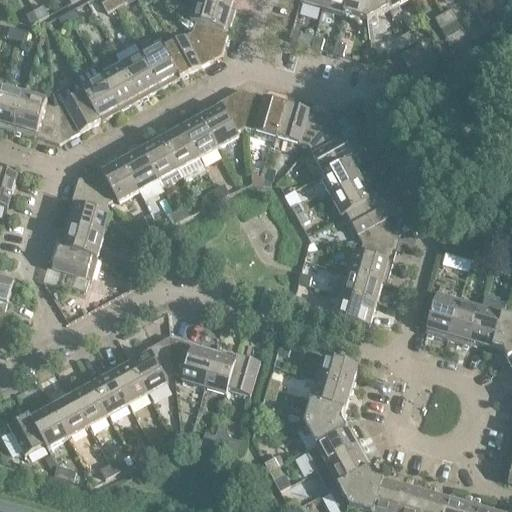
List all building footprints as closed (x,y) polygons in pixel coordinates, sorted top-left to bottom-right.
[(125,7),(121,0),(114,0),(111,2),(116,12),(125,7)] [(234,0),(198,0),(197,3),(231,12),(234,0)] [(326,0),(301,0),(300,6),(323,12),(326,0)] [(350,0),(326,0),(323,12),(345,18),(350,0)] [(365,0),(350,0),(345,18),(368,25),(365,0)] [(390,13),(382,0),(365,0),(368,25),(390,13)] [(410,2),(408,0),(382,0),(390,13),(393,19),(402,14),(399,8),(410,2)] [(116,12),(111,2),(102,7),(108,16),(116,12)] [(231,12),(197,3),(191,25),(195,26),(193,35),(222,59),(235,13),(231,12)] [(43,9),(35,14),(40,23),(49,19),(43,9)] [(81,22),(76,12),(67,17),(73,26),(81,22)] [(452,12),(443,16),(449,26),(458,21),(452,12)] [(40,23),(35,14),(26,18),(32,28),(40,23)] [(449,26),(443,16),(435,21),(440,31),(449,26)] [(73,26),(67,17),(59,22),(64,31),(73,26)] [(20,33),(11,30),(7,41),(17,44),(20,33)] [(29,36),(20,33),(17,44),(26,47),(29,36)] [(302,36),(292,33),(289,44),(299,46),(302,36)] [(412,34),(403,38),(409,48),(418,44),(412,34)] [(193,35),(164,51),(180,82),(222,59),(193,35)] [(409,48),(403,38),(395,43),(400,53),(409,48)] [(315,40),(312,50),(322,53),(325,42),(315,40)] [(337,46),(334,57),(343,59),(346,49),(337,46)] [(162,47),(142,58),(161,93),(180,82),(164,51),(162,47)] [(428,60),(421,47),(402,58),(409,71),(428,60)] [(161,93),(142,58),(122,69),(141,103),(161,93)] [(141,103),(122,69),(102,80),(121,114),(141,103)] [(75,81),(78,85),(83,96),(84,95),(101,125),(121,114),(102,80),(96,70),(75,81)] [(83,96),(78,85),(54,98),(55,111),(59,148),(101,125),(84,95),(83,96)] [(25,97),(3,91),(0,102),(0,131),(14,135),(25,97)] [(246,132),(242,94),(200,117),(202,121),(203,121),(220,151),(240,140),(238,136),(246,132)] [(287,107),(242,94),(246,132),(277,141),(287,107)] [(48,104),(25,97),(14,135),(59,148),(55,111),(46,108),(48,104)] [(333,120),(287,107),(277,141),(309,150),(333,120)] [(356,162),(333,120),(309,150),(325,178),(325,179),(356,162)] [(203,121),(202,121),(183,132),(199,162),(220,151),(203,121)] [(181,128),(160,139),(179,173),(183,180),(203,169),(199,162),(183,132),(181,128)] [(179,173),(160,139),(140,150),(142,154),(159,185),(160,184),(164,191),(183,180),(179,173)] [(142,154),(123,164),(123,165),(140,195),(159,185),(142,154)] [(121,161),(99,173),(79,183),(109,207),(117,203),(119,207),(140,195),(123,165),(123,164),(121,161)] [(366,182),(356,162),(325,179),(325,178),(321,180),(332,201),(366,182)] [(258,172),(249,169),(251,188),(264,189),(265,183),(266,182),(256,179),(258,172)] [(18,177),(0,172),(0,209),(8,211),(18,177)] [(266,182),(265,183),(272,185),(275,174),(268,172),(266,182)] [(377,201),(366,182),(332,201),(343,221),(347,219),(347,218),(377,201)] [(109,207),(79,183),(66,229),(104,240),(111,217),(106,216),(109,207)] [(225,188),(216,193),(222,203),(230,198),(225,188)] [(222,203),(216,193),(207,198),(213,208),(222,203)] [(401,243),(377,201),(347,218),(347,219),(363,247),(401,243)] [(302,206),(292,211),(297,220),(307,215),(302,206)] [(185,210),(176,215),(181,225),(190,220),(185,210)] [(181,225),(176,215),(167,220),(173,229),(181,225)] [(311,223),(307,215),(297,220),(301,228),(311,223)] [(151,217),(145,220),(150,229),(156,226),(151,217)] [(104,240),(66,229),(59,251),(93,260),(92,261),(97,262),(104,240)] [(476,248),(451,241),(446,257),(472,264),(473,259),(476,248)] [(387,290),(401,243),(363,247),(360,256),(355,255),(349,278),(383,288),(382,288),(387,290)] [(486,251),(476,248),(473,259),(483,262),(486,251)] [(93,260),(59,251),(53,274),(64,277),(61,288),(86,295),(89,284),(92,285),(98,262),(97,262),(92,261),(93,260)] [(446,257),(443,267),(469,274),(472,264),(446,257)] [(133,262),(131,272),(142,275),(144,265),(133,262)] [(142,275),(131,272),(128,282),(139,285),(142,275)] [(312,281),(302,278),(299,287),(310,290),(312,281)] [(383,288),(349,278),(342,300),(376,309),(382,288),(383,288)] [(14,285),(0,280),(0,329),(1,330),(14,285)] [(306,303),(295,300),(292,309),(303,312),(306,303)] [(376,309),(342,300),(336,322),(370,332),(376,309)] [(426,337),(448,344),(460,307),(437,300),(426,337)] [(463,308),(460,307),(448,344),(471,351),(472,346),(481,313),(463,308)] [(503,319),(481,313),(472,346),(493,352),(503,319)] [(511,344),(511,321),(503,319),(493,352),(503,355),(511,344)] [(175,378),(171,340),(129,364),(131,368),(132,368),(148,398),(169,387),(167,383),(175,378)] [(216,354),(171,340),(175,378),(184,381),(183,386),(205,392),(216,354)] [(511,360),(511,344),(503,355),(508,363),(511,360)] [(292,351),(281,348),(278,358),(289,361),(292,351)] [(238,360),(216,354),(205,392),(227,398),(229,394),(228,393),(238,360)] [(261,367),(238,360),(228,393),(229,394),(251,400),(261,367)] [(325,361),(318,383),(352,393),(358,371),(325,361)] [(132,368),(131,368),(112,379),(129,409),(148,398),(132,368)] [(129,409),(112,379),(92,389),(108,420),(129,409)] [(281,386),(271,383),(268,392),(278,395),(281,386)] [(352,393),(318,383),(312,405),(345,414),(352,393)] [(108,420),(92,389),(72,401),(89,431),(108,420)] [(278,395),(268,392),(265,402),(276,405),(278,395)] [(89,431),(72,401),(53,411),(52,412),(69,442),(89,431)] [(345,414),(312,405),(305,428),(343,424),(345,414)] [(50,407),(29,418),(46,449),(48,453),(69,442),(52,412),(53,411),(50,407)] [(46,449),(29,418),(9,429),(26,460),(46,449)] [(347,432),(343,424),(305,428),(317,449),(347,433),(347,432)] [(351,430),(347,432),(347,433),(317,449),(328,469),(362,450),(351,430)] [(206,437),(203,447),(212,450),(215,439),(206,437)] [(225,442),(215,439),(212,450),(222,453),(225,442)] [(158,441),(149,446),(154,456),(163,451),(158,441)] [(154,456),(149,446),(140,451),(146,461),(154,456)] [(374,471),(362,450),(328,469),(339,490),(369,473),(374,471)] [(130,458),(124,461),(128,469),(134,466),(130,458)] [(275,461),(265,467),(270,476),(280,470),(275,461)] [(118,464),(109,469),(114,478),(123,473),(118,464)] [(114,478),(109,469),(101,473),(106,483),(114,478)] [(58,470),(55,480),(64,483),(68,473),(58,470)] [(284,479),(280,470),(270,476),(274,484),(284,479)] [(77,476),(68,473),(64,483),(74,486),(77,476)] [(369,473),(339,490),(330,494),(339,511),(349,511),(350,511),(374,481),(369,473)] [(375,511),(384,484),(374,481),(350,511),(355,511),(375,511)] [(287,483),(277,488),(280,495),(290,489),(287,483)] [(399,511),(405,491),(384,484),(375,511),(399,511)] [(422,511),(427,497),(405,491),(399,511),(422,511)] [(449,503),(427,497),(422,511),(447,511),(449,504),(449,503)] [(450,499),(449,503),(449,504),(447,511),(470,511),(472,505),(450,499)] [(297,502),(287,507),(289,511),(298,511),(302,510),(297,502)]
